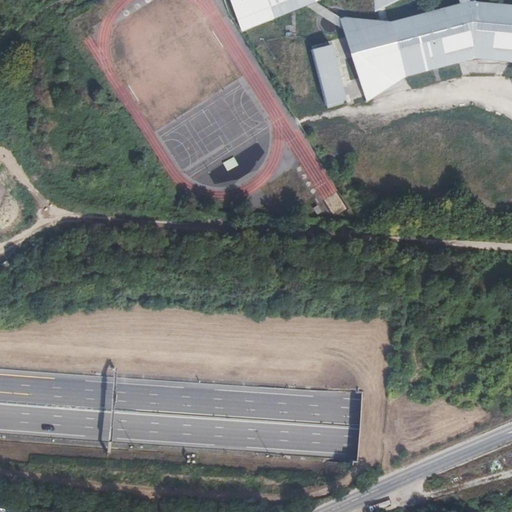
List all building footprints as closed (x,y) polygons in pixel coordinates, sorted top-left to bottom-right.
[(238,0),(248,23),(299,2),(303,0),(238,0)] [(310,0),(303,0),(299,2),(348,33),(345,21),(310,0)] [(511,5),(467,1),(389,22),(391,31),(409,49),(408,51),(406,52),(405,54),(404,56),(403,58),(403,60),(402,61),(402,63),(401,64),(401,65),(401,66),(401,67),(401,69),(471,50),(484,55),(494,53),(504,57),(511,54),(511,5)] [(353,52),(371,64),(383,46),(365,34),(353,52)] [(311,49),(325,104),(344,99),(330,44),(311,49)] [(227,170),(237,164),(233,156),(222,162),(227,170)] [(321,212),(317,206),(313,208),(317,215),(321,212)]
